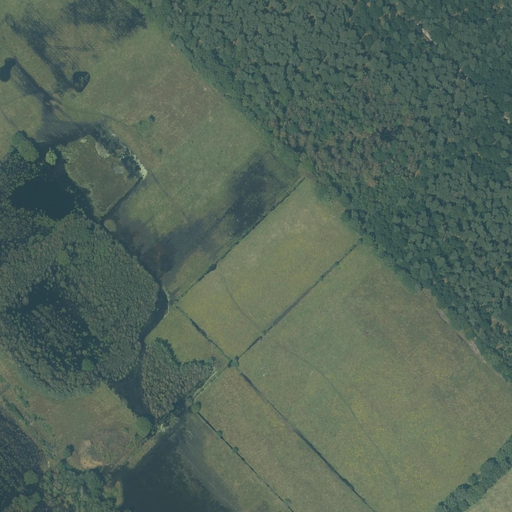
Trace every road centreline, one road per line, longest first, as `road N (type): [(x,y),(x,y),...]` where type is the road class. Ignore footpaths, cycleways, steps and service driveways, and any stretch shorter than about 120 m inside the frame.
road 1 (track): [(116,511),(0,389)]
road 2 (track): [(511,122),(410,16)]
